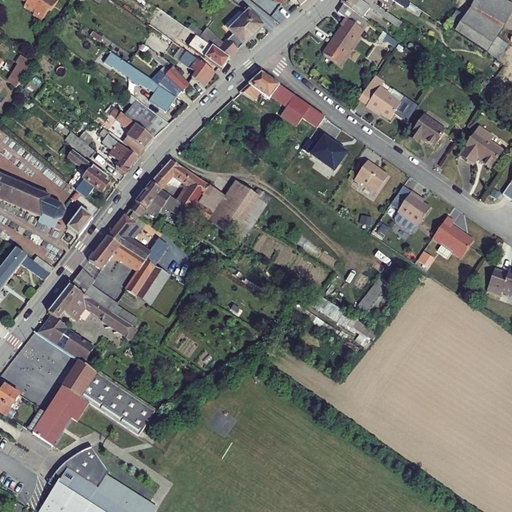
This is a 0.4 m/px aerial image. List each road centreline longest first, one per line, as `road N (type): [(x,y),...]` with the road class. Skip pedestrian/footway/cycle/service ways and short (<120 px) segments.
road 1 (tertiary): [(263,55),(163,148),(0,356)]
road 2 (residential): [(263,55),(511,236)]
